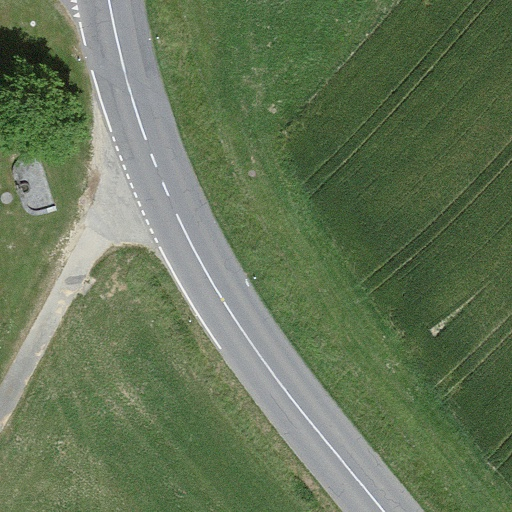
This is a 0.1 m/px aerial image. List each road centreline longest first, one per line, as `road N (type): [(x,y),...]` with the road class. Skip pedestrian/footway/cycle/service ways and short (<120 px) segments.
road 1 (tertiary): [(385,511),(266,364),(199,258),(135,95),(112,0)]
road 2 (track): [(155,149),(95,238),(0,414)]
